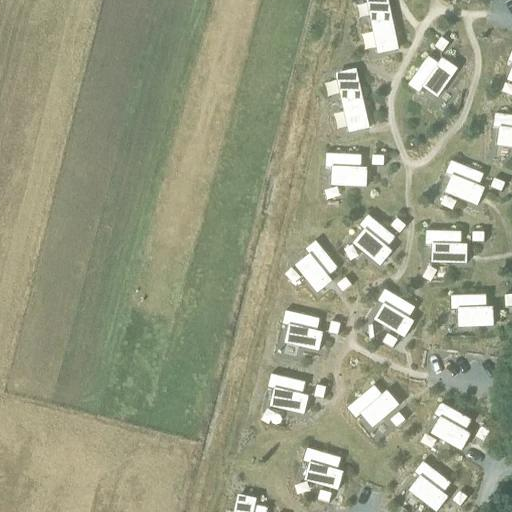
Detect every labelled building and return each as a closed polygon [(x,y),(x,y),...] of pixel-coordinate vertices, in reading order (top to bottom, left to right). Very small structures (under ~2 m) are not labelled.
[(398,50),(387,0),(367,0),(379,54),(398,50)] [(450,44),(442,38),(434,48),(443,54),(450,44)] [(420,95),(424,89),(438,98),(458,70),(443,60),(440,65),(429,57),(408,87),(420,95)] [(356,71),(337,76),(350,133),(369,129),(356,71)] [(511,116),(495,114),(493,128),(501,129),(499,146),(511,148),(511,116)] [(362,170),(363,156),(326,154),(326,169),(333,169),(333,186),(367,188),(368,170),(362,170)] [(385,157),(373,156),(372,167),(385,167),(385,157)] [(480,188),(485,175),(451,161),(446,175),(453,178),(446,193),(478,206),(485,190),(480,188)] [(506,184),(494,179),(491,189),(502,193),(506,184)] [(365,232),(355,245),(381,266),(392,253),(388,249),(397,239),(369,215),(359,227),(365,232)] [(397,219),(391,227),(400,235),(407,227),(397,219)] [(462,232),(426,232),(426,246),(433,246),(433,263),(467,264),(467,246),(462,246),(462,232)] [(485,233),(473,233),(472,243),(485,244),(485,233)] [(310,256),(297,267),(318,293),(332,283),(329,278),(339,270),(317,241),(305,250),(310,256)] [(346,278),(336,286),(343,294),(353,286),(346,278)] [(384,306),(376,321),(405,338),(414,323),(409,320),(417,308),(385,290),(378,302),(384,306)] [(487,295),(451,296),(451,311),(459,311),(460,328),(494,327),(493,309),(488,309),(487,295)] [(286,311),(282,326),(290,327),(286,344),(319,352),(323,334),(318,333),(321,320),(286,311)] [(331,322),(329,334),(339,337),(342,324),(331,322)] [(388,334),(383,343),(393,350),(399,341),(388,334)] [(271,375),(268,389),(275,391),(272,407),(304,415),(309,398),(304,396),(307,383),(271,375)] [(317,386),(314,398),(324,400),(327,388),(317,386)] [(375,386),(347,409),(356,420),(362,416),(373,428),(399,406),(388,393),(384,396),(375,386)] [(441,420),(433,434),(462,451),(471,436),(466,433),(473,421),(441,403),(434,416),(441,420)] [(400,413),(390,421),(397,429),(406,421),(400,413)] [(482,427),(476,438),(484,444),(491,433),(482,427)] [(307,449),(303,463),(311,465),(306,481),(338,491),(344,474),(339,472),(342,459),(307,449)] [(421,478),(410,492),(436,511),(437,511),(448,499),(444,495),(452,484),(424,462),(415,474),(421,478)] [(321,491),(318,501),(330,504),(333,494),(321,491)] [(460,492),(453,502),(461,508),(468,498),(460,492)] [(239,497),(235,511),(268,511),(269,508),(256,506),(257,500),(239,497)]
